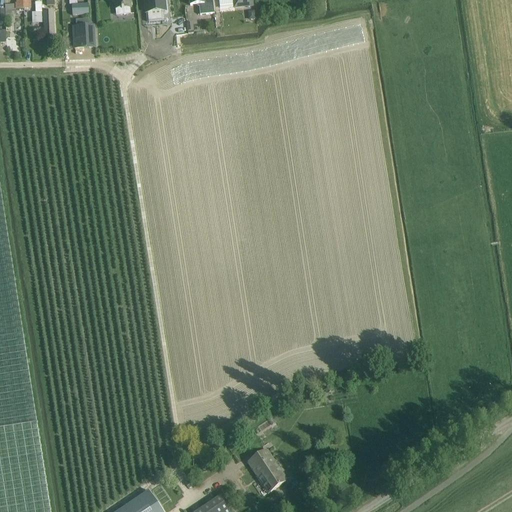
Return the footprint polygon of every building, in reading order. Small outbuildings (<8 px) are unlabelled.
[(22,0),(23,9),(31,9),(30,0),(22,0)] [(69,0),(70,5),(73,5),(73,16),(78,16),(79,19),(86,19),(86,16),(89,16),(89,5),(77,5),(77,0),(69,0)] [(112,0),(113,2),(115,2),(115,9),(116,9),(130,8),(130,6),(130,1),(129,0),(112,0)] [(164,0),(144,0),(146,13),(148,13),(149,23),(165,22),(163,11),(166,11),(164,0)] [(189,0),(190,6),(198,5),(198,8),(199,7),(200,16),(214,14),(212,0),(189,0)] [(233,0),(235,8),(252,6),(251,0),(233,0)] [(41,3),(35,3),(36,13),(32,13),(33,24),(42,24),(41,3)] [(44,13),(45,39),(55,39),(54,13),(44,13)] [(77,28),(73,28),(75,49),(91,48),(89,27),(87,27),(87,20),(76,21),(77,28)] [(0,511),(50,511),(0,183),(0,511)] [(255,469),(271,493),(285,483),(269,459),(255,469)] [(162,511),(149,492),(118,511),(162,511)] [(197,511),(232,511),(222,496),(197,511)]
